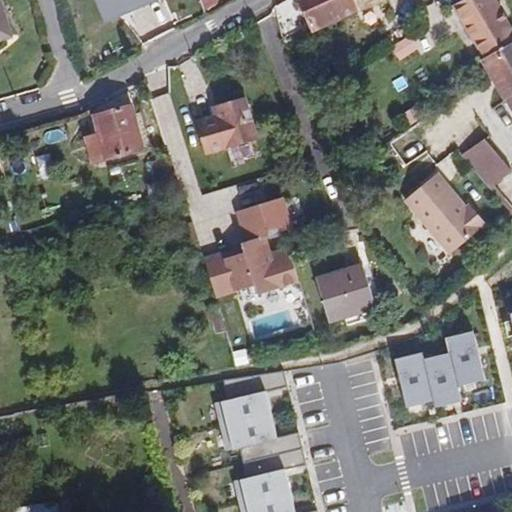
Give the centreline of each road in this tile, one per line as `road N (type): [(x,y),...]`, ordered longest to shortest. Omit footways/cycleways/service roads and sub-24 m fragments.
road 1 (residential): [(0,120),(86,95),(250,0)]
road 2 (unknown): [(249,1),(341,230)]
